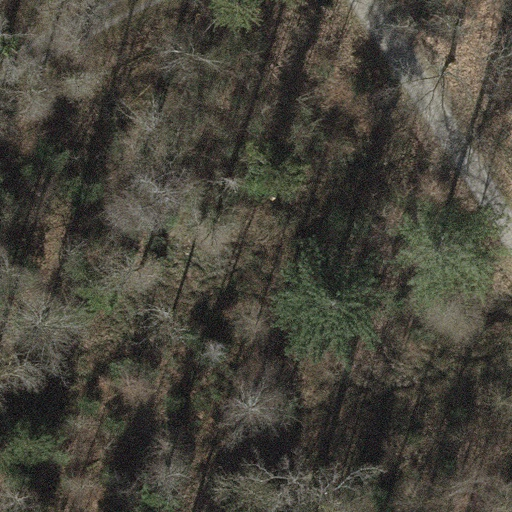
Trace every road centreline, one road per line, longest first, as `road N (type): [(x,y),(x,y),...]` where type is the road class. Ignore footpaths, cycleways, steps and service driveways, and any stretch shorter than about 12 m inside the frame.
road 1 (track): [(357,0),(511,233)]
road 2 (track): [(158,0),(0,84)]
